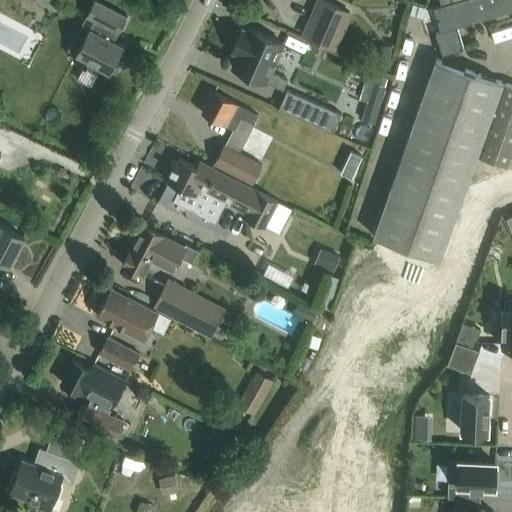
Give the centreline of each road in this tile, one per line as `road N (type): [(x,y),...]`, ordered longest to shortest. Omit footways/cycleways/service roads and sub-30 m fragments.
road 1 (unclassified): [(0,385),(197,0)]
road 2 (unknown): [(511,190),(487,221),(455,340)]
